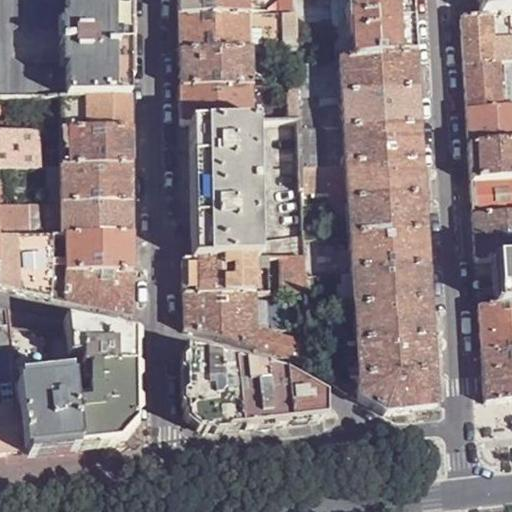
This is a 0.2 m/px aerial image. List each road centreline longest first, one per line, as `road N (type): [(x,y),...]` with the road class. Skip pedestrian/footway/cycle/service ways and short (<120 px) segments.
road 1 (residential): [(164,456),(147,0)]
road 2 (residential): [(459,427),(433,0)]
road 3 (residential): [(459,427),(164,456)]
road 4 (residential): [(293,511),(463,493)]
